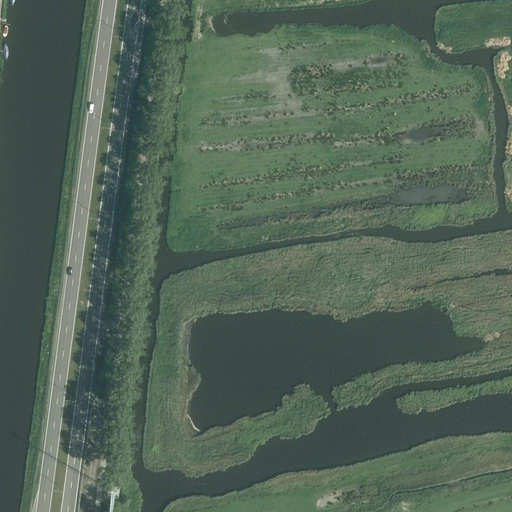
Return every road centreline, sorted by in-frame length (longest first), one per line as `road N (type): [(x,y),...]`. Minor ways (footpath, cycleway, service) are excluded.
road 1 (trunk): [(109,0),(42,511)]
road 2 (trunk): [(68,511),(134,0)]
